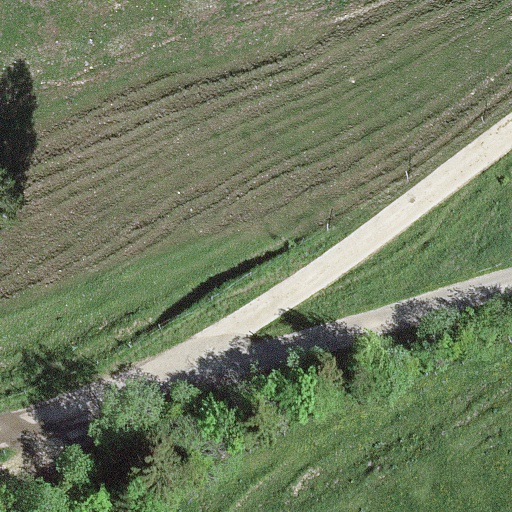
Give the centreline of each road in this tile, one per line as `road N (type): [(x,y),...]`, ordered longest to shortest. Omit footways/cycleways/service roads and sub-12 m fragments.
road 1 (unclassified): [(511,290),(0,440)]
road 2 (track): [(126,401),(371,244),(511,136)]
road 3 (track): [(126,401),(0,475)]
